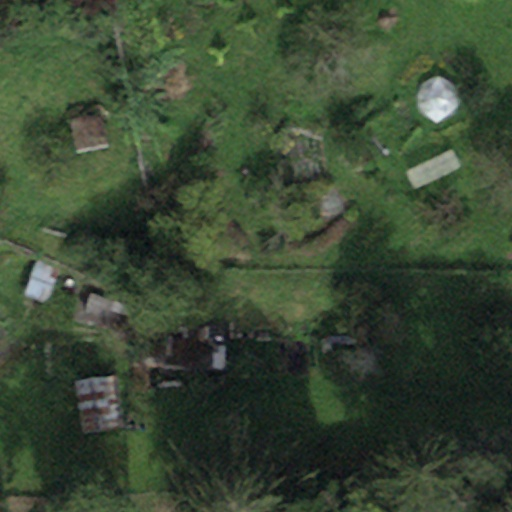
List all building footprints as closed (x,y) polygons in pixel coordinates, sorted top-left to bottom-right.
[(0,0),(0,8),(20,0),(0,0)] [(101,116),(67,121),(73,151),(106,145),(101,116)] [(57,274),(33,266),(22,297),(46,305),(57,274)] [(125,308),(90,296),(80,322),(116,335),(125,308)] [(222,376),(221,328),(162,329),(163,344),(130,344),(130,377),(222,376)] [(114,377),(76,382),(82,432),(121,428),(114,377)]
